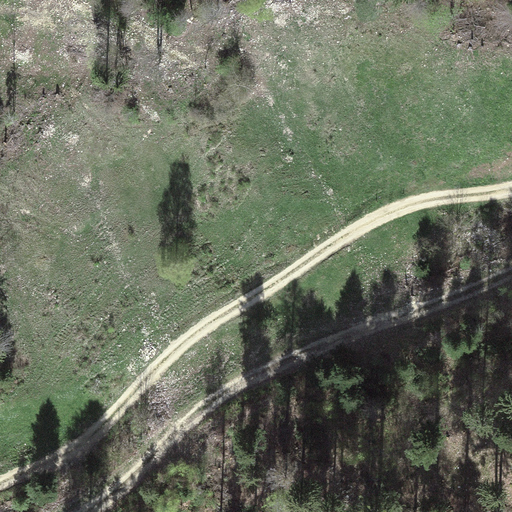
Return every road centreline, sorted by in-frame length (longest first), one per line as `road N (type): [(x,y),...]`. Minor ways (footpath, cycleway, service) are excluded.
road 1 (track): [(511,191),(420,201),(353,227),(179,345),(91,438),(0,484)]
road 2 (track): [(511,268),(225,390),(82,511)]
